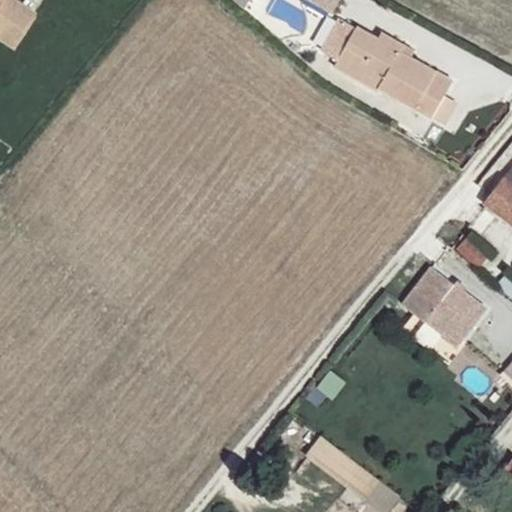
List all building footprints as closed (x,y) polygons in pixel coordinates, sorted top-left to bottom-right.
[(0,0),(0,30),(18,42),(35,16),(8,0),(0,0)] [(234,0),(243,9),(248,0),(234,0)] [(339,0),(310,0),(332,12),(339,0)] [(357,25),(345,45),(364,56),(358,66),(381,80),(378,84),(433,117),(444,98),(454,81),(423,63),(412,58),(416,51),(378,29),(375,36),(357,25)] [(364,56),(345,45),(335,62),(377,86),(378,84),(381,80),(358,66),(364,56)] [(427,56),(416,51),(412,58),(423,63),(427,56)] [(459,106),(444,98),(433,117),(448,125),(459,106)] [(511,182),(508,179),(489,203),(511,219),(511,182)] [(399,298),(455,345),(488,305),(433,258),(399,298)] [(372,511),(415,511),(416,511),(323,430),(304,452),(372,511)]
